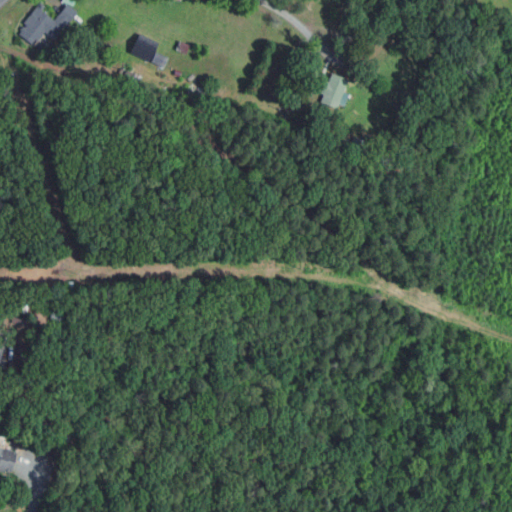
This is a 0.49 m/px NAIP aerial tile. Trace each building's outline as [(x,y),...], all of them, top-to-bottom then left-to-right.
[(32,43),(19,33),(21,31),(17,28),(35,4),(53,18),(66,2),(75,10),(53,39),(42,30),(32,43)] [(136,35),(154,44),(146,61),(127,51),(136,35)] [(184,53),(175,48),(178,41),(187,46),(184,53)] [(161,68),(149,62),(154,53),(166,58),(161,68)] [(121,69),(141,77),(138,84),(119,75),(121,69)] [(336,107),(319,100),(321,94),(317,92),(322,80),(325,82),(329,72),(346,79),(336,107)] [(132,87),(129,94),(123,92),(126,85),(132,87)] [(196,111),(195,117),(176,113),(177,107),(196,111)] [(352,137),(345,153),(360,159),(367,143),(352,137)] [(9,322),(10,315),(24,317),(22,324),(9,322)] [(0,447),(16,452),(10,473),(2,471),(1,472),(0,471),(0,447)]
